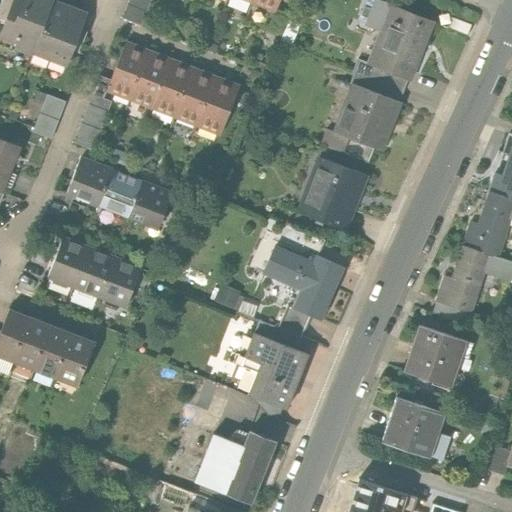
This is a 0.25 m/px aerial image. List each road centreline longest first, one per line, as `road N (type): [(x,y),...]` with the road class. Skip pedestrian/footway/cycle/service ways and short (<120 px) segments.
road 1 (tertiary): [(318,445),(511,19)]
road 2 (residential): [(116,0),(7,262)]
road 3 (residential): [(318,445),(511,507)]
